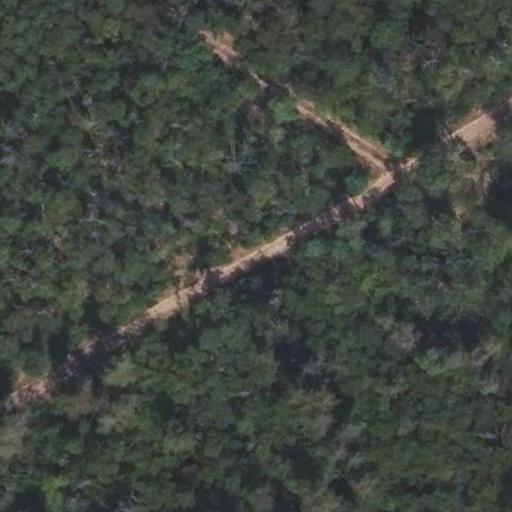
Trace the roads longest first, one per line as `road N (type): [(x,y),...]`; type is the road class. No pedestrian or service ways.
road 1 (track): [(0,419),(511,114)]
road 2 (unknown): [(172,0),(511,238)]
